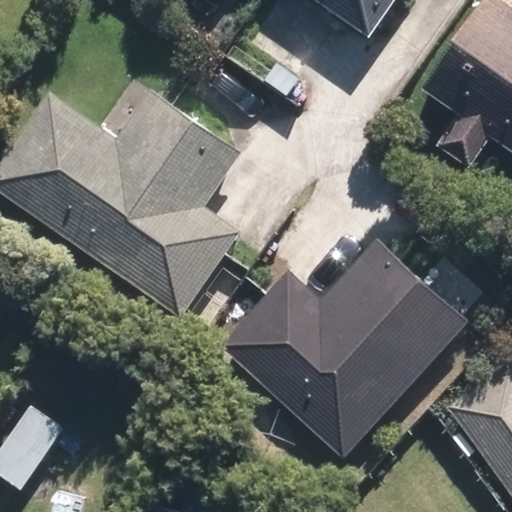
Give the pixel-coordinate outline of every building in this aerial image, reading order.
[(340,0),(372,22),(388,0),(340,0)] [(511,0),(484,0),(429,78),(466,102),(444,134),(478,159),(500,127),(511,135),(511,0)] [(308,65),(285,49),(272,68),(295,84),(308,65)] [(0,162),(0,175),(188,306),(249,218),(213,194),(250,141),(158,78),(124,126),(59,79),(0,162)] [(298,258),(229,332),(350,444),(475,308),(386,227),(331,288),(298,258)] [(511,353),(456,394),(511,472),(511,353)] [(27,400),(0,438),(0,473),(19,487),(63,425),(27,400)] [(76,511),(81,491),(53,485),(46,511),(76,511)] [(188,511),(191,500),(145,490),(139,511),(188,511)]
